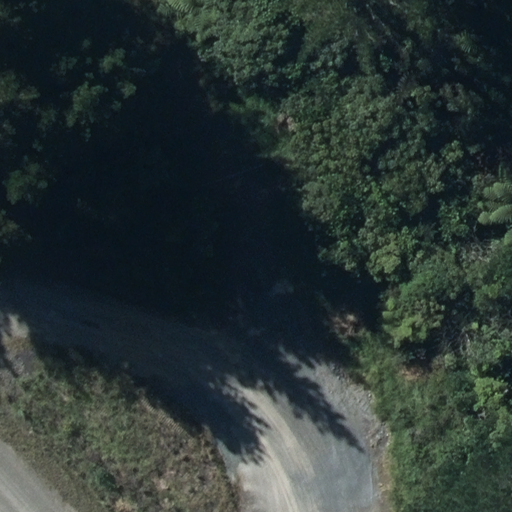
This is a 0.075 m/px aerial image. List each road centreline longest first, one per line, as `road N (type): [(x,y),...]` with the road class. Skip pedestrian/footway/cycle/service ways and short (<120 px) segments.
road 1 (track): [(263,431),(265,322),(236,180),(144,0)]
road 2 (track): [(0,288),(111,315),(200,365),(263,431),(300,511)]
